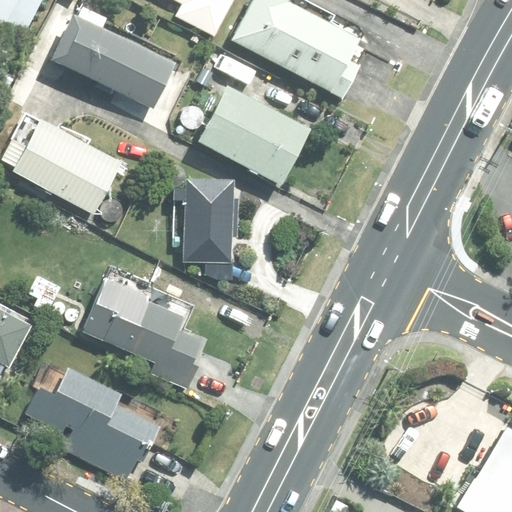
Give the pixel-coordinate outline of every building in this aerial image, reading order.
[(0,0),(0,49),(12,56),(41,0),(0,0)] [(78,0),(78,2),(78,5),(79,8),(80,10),(81,12),(83,14),(85,16),(88,17),(90,18),(93,19),(95,19),(98,18),(100,17),(103,16),(105,14),(106,12),(107,9),(108,7),(109,4),(109,2),(108,0),(78,0)] [(158,0),(178,10),(174,17),(214,37),(232,0),(158,0)] [(251,0),(226,51),(327,100),(328,99),(340,104),(356,72),(345,67),(355,47),(337,39),(340,32),(327,26),(329,22),(284,0),(251,0)] [(56,4),(48,17),(59,24),(67,10),(56,4)] [(66,25),(46,71),(150,117),(171,71),(96,38),(100,29),(76,18),(72,28),(66,25)] [(199,75),(194,86),(204,92),(210,81),(199,75)] [(191,153),(276,195),(303,140),(219,97),(191,153)] [(0,171),(10,177),(8,181),(91,222),(116,170),(34,129),(20,155),(5,148),(0,158),(0,171)] [(168,209),(180,209),(178,268),(201,270),(201,280),(213,285),(229,286),(230,264),(227,264),(228,244),(234,244),(234,206),(229,206),(229,189),(181,187),(180,197),(168,196),(168,209)] [(10,281),(0,276),(0,298),(1,299),(10,281)] [(34,281),(21,306),(45,318),(57,292),(34,281)] [(77,340),(151,370),(147,380),(184,395),(193,372),(189,371),(199,347),(175,337),(180,324),(97,291),(77,340)] [(26,332),(0,319),(0,370),(6,373),(26,332)] [(118,403),(62,376),(52,396),(39,390),(29,413),(41,419),(39,423),(74,440),(68,450),(95,464),(125,480),(131,469),(138,473),(157,433),(132,421),(139,406),(121,397),(118,403)] [(511,511),(511,438),(506,435),(482,477),(472,471),(464,483),(474,488),(460,511),(511,511)]
